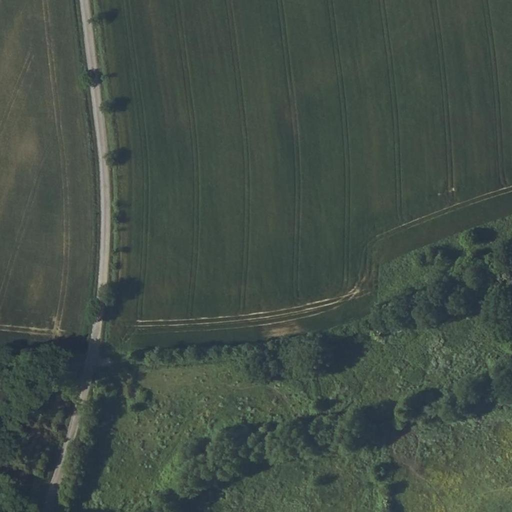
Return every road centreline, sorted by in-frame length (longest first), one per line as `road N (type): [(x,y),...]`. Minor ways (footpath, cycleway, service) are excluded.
road 1 (unclassified): [(49,511),(93,367),(108,263),(86,0)]
road 2 (track): [(93,367),(253,352),(390,327)]
